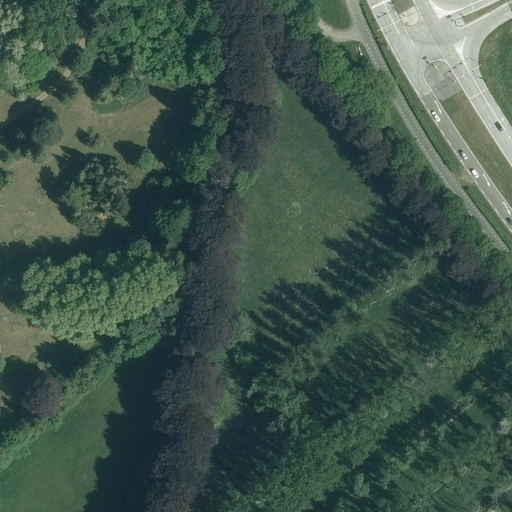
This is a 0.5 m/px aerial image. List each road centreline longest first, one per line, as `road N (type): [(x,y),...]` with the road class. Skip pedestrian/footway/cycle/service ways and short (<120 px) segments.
road 1 (track): [(156,511),(206,258),(206,163),(231,99),(240,32),(234,0)]
road 2 (unclassified): [(511,265),(412,126),(362,34)]
road 3 (secondary): [(403,56),(511,225)]
road 4 (secondary): [(511,152),(446,44)]
